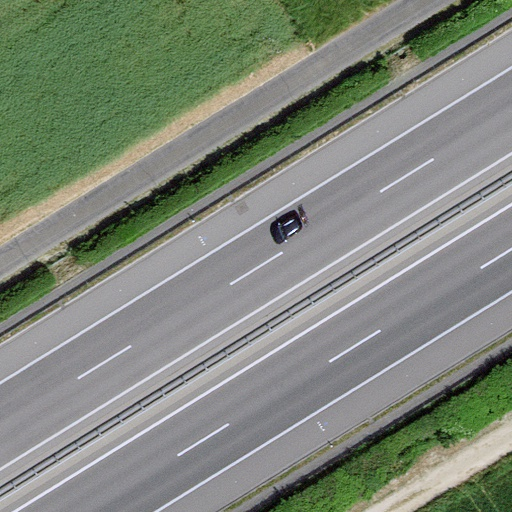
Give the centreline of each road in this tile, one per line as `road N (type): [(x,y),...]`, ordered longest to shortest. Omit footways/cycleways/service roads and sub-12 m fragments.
road 1 (motorway): [(511,110),(0,426)]
road 2 (motorway): [(86,511),(511,249)]
road 3 (track): [(0,259),(419,0)]
road 4 (track): [(511,435),(387,511)]
